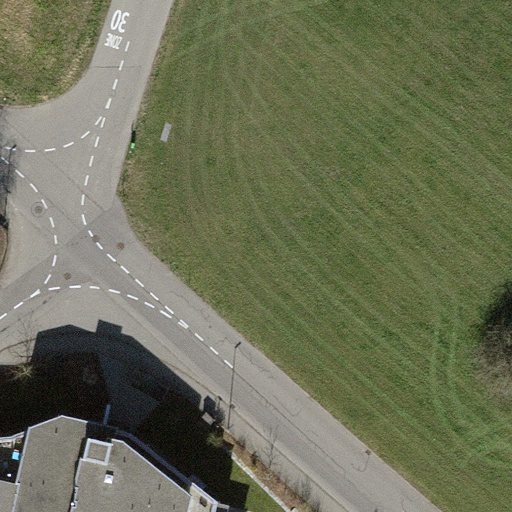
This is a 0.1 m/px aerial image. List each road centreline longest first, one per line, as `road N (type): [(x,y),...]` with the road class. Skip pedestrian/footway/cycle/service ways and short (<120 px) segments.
road 1 (residential): [(400,511),(104,254)]
road 2 (unclassified): [(44,196),(121,73),(144,0)]
road 3 (residential): [(0,327),(104,254)]
